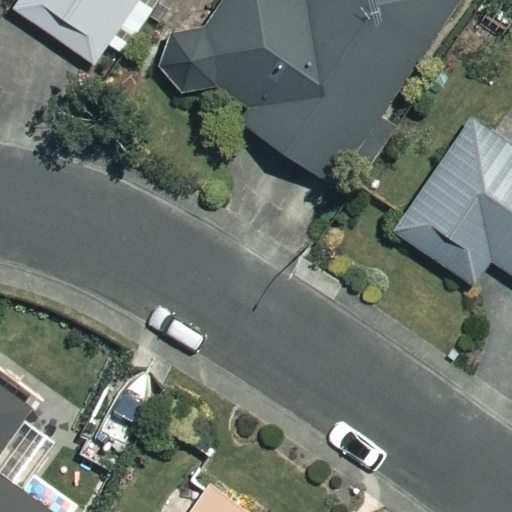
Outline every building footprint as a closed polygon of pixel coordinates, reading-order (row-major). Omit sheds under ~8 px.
[(35,0),(26,13),(100,65),(145,0),(35,0)] [(219,85),(227,93),(217,114),(227,135),(245,141),(266,131),(342,186),(475,0),(320,0),(316,6),(308,0),(239,0),(212,37),(192,33),(174,42),(166,67),(175,86),(194,94),(219,85)] [(511,143),(482,124),(407,235),(485,288),(502,262),(511,269),(511,143)] [(166,401),(135,384),(108,433),(139,450),(166,401)] [(0,511),(75,511),(104,470),(0,398),(0,511)] [(210,509),(176,486),(159,511),(256,511),(222,490),(210,509)]
